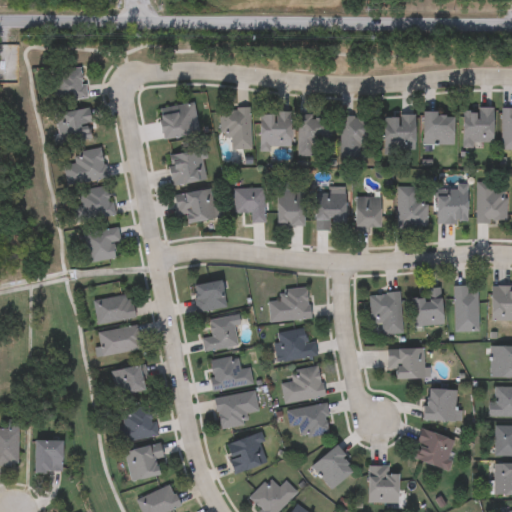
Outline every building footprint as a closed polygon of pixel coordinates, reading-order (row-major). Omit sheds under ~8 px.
[(47,70),(84,69),(85,100),(48,101),(47,70)] [(198,135),(163,139),(159,108),(194,104),(198,135)] [(59,144),(55,113),(89,108),(94,140),(59,144)] [(494,108),(494,147),(462,147),(462,108),(494,108)] [(231,138),(220,138),(219,109),(250,109),(250,150),(231,150),(231,138)] [(511,151),(500,151),(500,110),(511,110),(511,151)] [(291,113),(291,150),(260,150),(260,113),(291,113)] [(454,145),(423,145),(423,113),(454,113),(454,145)] [(297,157),(297,116),(328,116),(328,157),(297,157)] [(415,116),(415,149),(384,149),(384,116),(415,116)] [(360,148),(360,158),(340,158),(340,117),(371,117),(371,148),(360,148)] [(66,186),(62,165),(74,163),(72,154),(101,149),(107,178),(66,186)] [(168,154),(204,151),(206,182),(171,185),(168,154)] [(276,226),(276,183),(291,183),(291,192),(304,192),(304,226),(276,226)] [(493,183),(493,193),(506,193),(506,224),(475,224),(475,183),(493,183)] [(426,228),(396,228),(396,187),(418,187),(418,200),(426,200),(426,228)] [(437,225),(437,187),(467,187),(468,225),(437,225)] [(345,222),(329,222),(329,230),(316,230),(316,188),(346,188),(345,222)] [(113,218),(74,221),(72,192),(111,189),(113,218)] [(219,199),(222,217),(186,224),(184,214),(177,215),(173,195),(210,189),(212,201),(219,199)] [(264,189),(264,223),(250,223),(250,214),(234,214),(234,189),(264,189)] [(355,198),(380,198),(380,230),(355,230),(355,198)] [(112,242),(114,259),(88,263),(83,233),(118,228),(119,241),(112,242)] [(225,309),(196,312),(193,285),(223,282),(225,309)] [(453,332),(453,286),(468,286),(468,292),(478,292),(478,332),(453,332)] [(511,286),(511,324),(491,324),(491,286),(511,286)] [(279,290),(307,288),(310,319),(269,323),(267,302),(280,301),(279,290)] [(411,298),(424,297),(423,289),(441,288),(443,326),(413,328),(411,298)] [(382,335),(381,323),(370,323),(368,295),(399,293),(401,334),(382,335)] [(134,319),(97,325),(93,301),(130,295),(134,319)] [(232,317),(237,347),(204,352),(201,340),(211,338),(209,321),(232,317)] [(141,350),(98,358),(94,334),(137,326),(141,350)] [(278,363),(273,334),(304,329),(307,343),(314,342),(317,357),(278,363)] [(511,378),(489,378),(489,347),(511,347),(511,378)] [(387,349),(428,349),(428,380),(396,380),(396,369),(387,369),(387,349)] [(208,361),(237,357),(239,370),(250,369),(253,386),(213,392),(208,361)] [(325,398),(283,405),(280,385),(291,383),(290,372),(319,367),(325,398)] [(145,393),(113,396),(112,370),(144,368),(145,393)] [(511,417),(489,417),(489,404),(494,404),(494,388),(511,388),(511,417)] [(458,390),(457,422),(424,422),(425,390),(458,390)] [(214,399),(255,392),(258,412),(242,414),(244,426),(219,430),(214,399)] [(300,438),(299,426),(288,428),(286,410),(326,405),(330,434),(300,438)] [(125,442),(120,413),(152,408),(157,437),(125,442)] [(17,421),(17,467),(0,467),(0,430),(7,430),(7,421),(17,421)] [(511,456),(494,456),(494,427),(511,427),(511,456)] [(456,440),(447,470),(412,459),(421,430),(456,440)] [(226,444),(259,434),(268,464),(234,474),(226,444)] [(35,473),(35,441),(62,441),(62,473),(35,473)] [(124,452),(161,444),(164,458),(157,460),(160,476),(130,482),(124,452)] [(331,491),(311,468),(336,446),(355,469),(331,491)] [(511,496),(492,496),(492,465),(511,465),(511,496)] [(368,466),(389,466),(389,475),(399,475),(399,504),(368,504),(368,466)] [(297,493),(278,511),(258,511),(247,500),(268,479),(278,488),(285,481),(297,493)] [(180,507),(169,511),(140,511),(135,501),(170,485),(180,507)]
